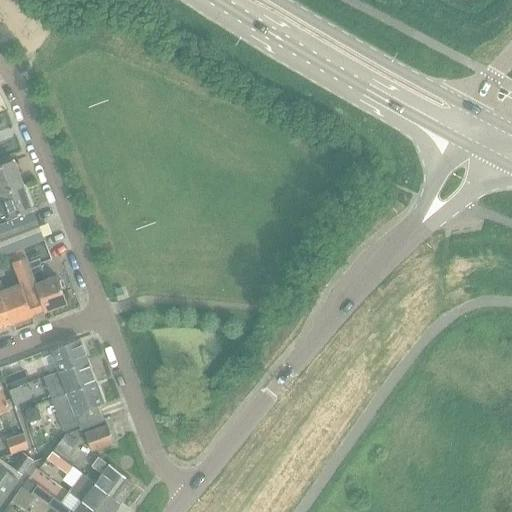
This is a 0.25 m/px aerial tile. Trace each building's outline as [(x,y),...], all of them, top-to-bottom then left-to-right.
[(0,194),(24,185),(15,161),(0,166),(0,194)] [(24,185),(0,194),(0,222),(33,210),(24,185)] [(0,256),(9,253),(44,240),(34,213),(0,226),(0,256)] [(52,260),(44,240),(9,253),(21,284),(32,315),(43,311),(44,312),(67,303),(57,276),(46,281),(40,264),(52,260)] [(32,315),(21,284),(4,291),(0,282),(0,281),(0,293),(11,324),(33,316),(32,315)] [(0,328),(11,324),(0,293),(0,328)] [(88,361),(80,339),(41,354),(42,359),(52,355),(59,372),(88,361)] [(56,398),(67,394),(96,383),(88,361),(59,372),(48,376),(56,398)] [(6,377),(11,390),(28,383),(23,370),(6,377)] [(97,407),(104,404),(96,383),(67,394),(56,398),(51,400),(63,431),(78,426),(80,430),(103,422),(97,407)] [(0,428),(1,428),(0,424),(0,413),(9,410),(0,386),(0,428)] [(112,417),(126,416),(125,393),(111,394),(112,417)] [(91,452),(114,444),(108,426),(85,435),(91,452)] [(11,454),(28,447),(23,434),(6,440),(11,454)] [(66,436),(57,448),(69,456),(77,443),(66,436)] [(23,452),(12,468),(21,475),(30,463),(33,459),(23,452)] [(52,452),(42,464),(55,474),(65,462),(52,452)] [(102,474),(95,484),(120,502),(134,484),(97,457),(90,466),(102,474)] [(0,482),(11,490),(18,480),(0,467),(0,482)] [(93,511),(112,511),(120,502),(95,484),(82,474),(68,493),(93,511)] [(0,497),(3,500),(11,490),(0,482),(0,497)] [(22,487),(12,500),(26,510),(36,497),(22,487)] [(55,511),(93,511),(68,493),(60,503),(52,497),(46,505),(55,511)]
